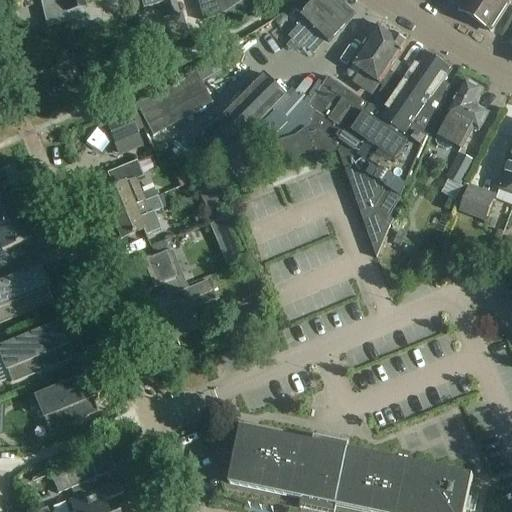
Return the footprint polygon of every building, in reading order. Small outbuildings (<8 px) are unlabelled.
[(62,0),(68,23),(70,23),(72,33),(87,30),(83,10),(85,9),(82,0),(62,0)] [(140,0),(143,10),(161,4),(160,0),(140,0)] [(179,14),(174,0),(160,0),(166,18),(179,14)] [(220,16),(214,0),(196,0),(203,22),(220,16)] [(214,0),(220,16),(221,16),(244,0),(214,0)] [(347,6),(340,0),(321,0),(318,4),(317,3),(302,18),(312,27),(298,42),(310,54),(324,39),(330,44),(356,16),(345,7),(347,6)] [(471,0),(462,14),(491,33),(509,4),(503,1),(503,0),(471,0)] [(166,18),(162,19),(170,45),(187,36),(180,13),(179,14),(166,18)] [(396,38),(379,26),(348,72),(349,78),(371,93),(377,92),(408,46),(405,44),(405,41),(400,37),(396,38)] [(288,99),(263,123),(262,125),(244,142),(224,162),(237,181),(288,167),(286,163),(314,154),(316,159),(338,152),(376,259),(380,257),(392,228),(387,226),(427,138),(430,140),(443,109),(440,108),(449,90),(442,85),(451,72),(425,54),(398,94),(394,92),(395,91),(389,87),(375,109),(335,81),(329,77),(303,114),(288,99)] [(290,59),(276,68),(282,79),(296,70),(290,59)] [(152,137),(213,104),(196,72),(161,91),(135,105),(135,106),(152,137)] [(204,135),(200,139),(201,140),(221,161),(223,163),(224,162),(244,142),(262,125),(263,123),(288,99),(264,75),(228,111),(221,118),(220,119),(210,129),(204,135)] [(454,145),(463,151),(475,129),(479,132),(489,115),(475,107),(483,91),(466,82),(437,136),(438,137),(435,141),(437,147),(445,151),(451,150),(454,145)] [(136,136),(127,113),(105,123),(114,145),(136,136)] [(120,143),(125,155),(142,148),(137,136),(120,143)] [(463,187),(475,162),(460,154),(447,179),(463,187)] [(511,154),(499,190),(511,195),(511,154)] [(142,194),(136,179),(141,177),(135,164),(105,176),(111,190),(101,194),(110,217),(156,198),(153,190),(142,194)] [(486,222),(494,200),(468,190),(460,212),(486,222)] [(0,225),(20,217),(10,194),(0,198),(0,225)] [(132,208),(110,217),(120,241),(143,231),(146,237),(160,231),(154,214),(162,211),(159,206),(156,198),(132,208)] [(20,217),(0,225),(0,252),(6,251),(30,240),(20,217)] [(399,235),(393,246),(400,250),(406,238),(399,235)] [(168,253),(131,268),(142,295),(179,280),(168,253)] [(42,278),(39,270),(0,285),(0,324),(52,302),(49,294),(51,293),(44,277),(42,278)] [(162,345),(196,331),(191,319),(216,310),(205,283),(178,293),(183,306),(151,318),(162,345)] [(65,333),(61,325),(0,350),(0,357),(11,384),(75,358),(72,349),(74,348),(67,332),(65,333)] [(87,387),(84,379),(35,399),(49,432),(97,412),(94,404),(96,403),(89,386),(87,387)] [(357,511),(465,511),(473,477),(241,429),(229,485),(301,500),(299,510),(309,511),(334,511),(336,507),(357,511)] [(92,492),(88,483),(96,480),(90,465),(52,481),(58,495),(70,490),(74,499),(68,502),(72,511),(106,511),(103,504),(122,496),(116,482),(92,492)]
